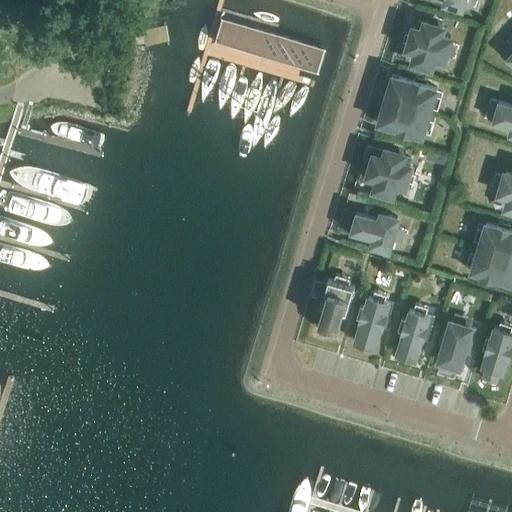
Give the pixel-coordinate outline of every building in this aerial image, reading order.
[(219,17),(212,41),(317,73),(324,49),(219,17)] [(408,49),(416,51),(413,62),(431,68),(435,57),(445,60),(451,38),(441,36),(444,27),(425,22),(425,23),(418,21),(416,28),(414,27),(408,49)] [(392,101),(431,113),(438,88),(427,85),(428,83),(414,79),(413,81),(399,76),(392,101)] [(431,113),(392,101),(384,125),(399,130),(398,131),(412,135),(413,134),(423,137),(431,113)] [(511,104),(500,101),(494,121),(511,126),(511,132),(511,133),(511,132),(511,104)] [(368,176),(378,179),(375,189),(393,195),(396,184),(405,187),(412,166),(410,165),(412,158),(405,156),(406,154),(387,149),(385,157),(375,154),(368,176)] [(511,173),(509,173),(502,194),(511,197),(509,208),(511,208),(511,173)] [(357,212),(352,231),(375,238),(373,244),(389,249),(392,240),(396,241),(399,228),(396,227),(398,218),(382,213),(381,219),(357,212)] [(479,247),(511,256),(511,230),(511,228),(497,224),(497,226),(486,222),(479,247)] [(511,277),(511,256),(479,247),(471,271),(482,274),(482,276),(496,280),(496,279),(510,283),(511,277)] [(318,301),(322,302),(321,305),(325,307),(320,323),(338,328),(342,312),(347,313),(355,286),(329,278),(328,281),(324,280),(318,301)] [(362,320),(358,334),(378,340),(382,326),(383,326),(387,313),(391,314),(394,303),(369,295),(366,306),(365,306),(360,320),(362,320)] [(411,308),(408,319),(406,318),(402,332),(404,333),(399,347),(419,353),(423,338),(425,339),(429,325),(432,326),(435,315),(411,308)] [(445,345),(440,359),(460,365),(464,351),(466,351),(470,338),(473,339),(477,328),(452,320),(449,331),(448,331),(443,345),(445,345)] [(487,366),(485,372),(498,376),(500,370),(503,371),(508,357),(509,357),(511,348),(511,331),(495,326),(492,337),(491,336),(486,350),(488,351),(484,365),(487,366)]
